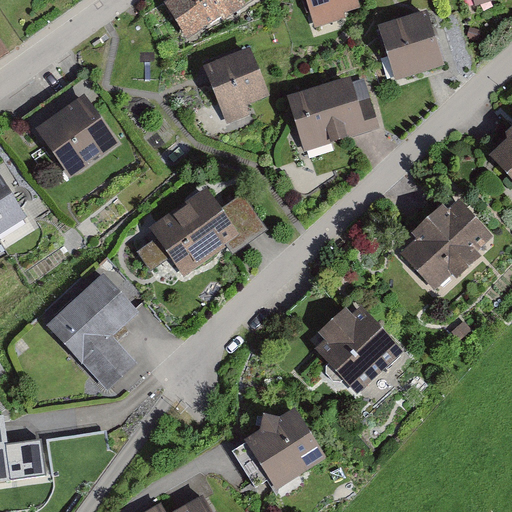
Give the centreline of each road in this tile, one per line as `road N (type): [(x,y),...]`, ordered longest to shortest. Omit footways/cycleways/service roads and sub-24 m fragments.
road 1 (residential): [(511,57),(168,388)]
road 2 (residential): [(0,94),(124,0)]
